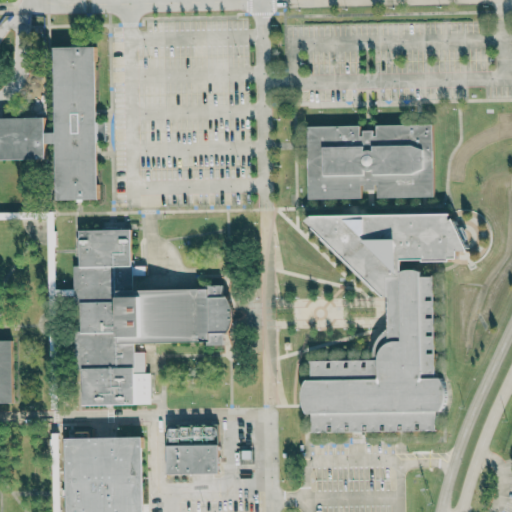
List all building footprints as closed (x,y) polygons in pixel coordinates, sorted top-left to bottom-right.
[(0,114),(52,113),(51,45),(90,44),(93,194),(54,195),(53,158),(0,159),(0,114)] [(308,199),(362,198),(361,190),(376,190),(377,197),(433,196),(432,123),(374,124),(374,130),(360,130),(360,125),(306,126),(308,199)] [(81,227),(138,227),(139,265),(152,265),(153,285),(227,285),(227,295),(233,295),(237,307),(237,320),(231,330),(225,329),(225,345),(210,345),(209,340),(138,341),(138,352),(150,352),(150,376),(138,376),(137,405),(84,405),(84,361),(79,361),(78,331),(83,331),(82,300),(102,300),(102,266),(82,266),(81,227)] [(312,360),(375,359),(378,351),(383,345),(391,341),(389,275),(400,275),(400,270),(407,267),(415,267),(421,269),(423,275),(438,276),(437,376),(445,377),(448,386),(447,395),(445,403),(443,409),(437,409),(438,429),(314,431),(315,413),(307,413),(302,401),(302,389),(306,380),(313,380),(312,360)] [(0,341),(16,341),(16,403),(0,403),(0,341)] [(168,444),(219,443),(219,424),(167,425),(168,444)] [(144,511),(144,436),(67,437),(67,511),(144,511)] [(219,444),(167,445),(167,474),(220,473),(219,444)]
